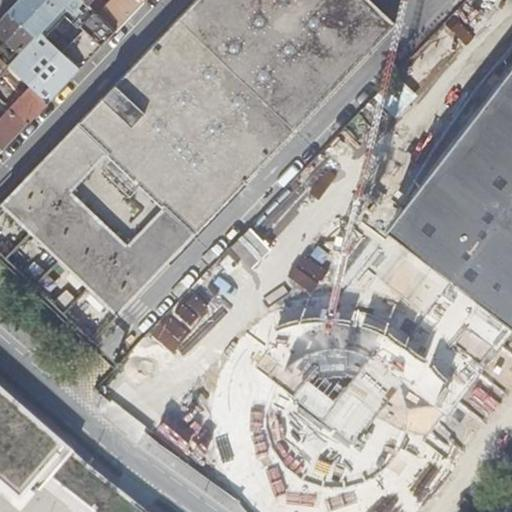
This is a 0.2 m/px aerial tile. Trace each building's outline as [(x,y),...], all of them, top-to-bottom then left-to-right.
[(395,23),(371,0),(196,0),(0,207),(0,254),(92,343),(395,23)] [(63,55),(79,69),(116,31),(82,0),(21,0),(9,12),(37,37),(40,34),(67,6),(72,10),(67,16),(74,22),(79,17),(88,24),(90,26),(63,55)] [(82,0),(116,31),(144,2),(142,0),(117,0),(108,10),(97,0),(82,0)] [(511,0),(502,0),(511,9),(511,49),(501,61),(472,96),(467,103),(442,138),(412,186),(404,202),(381,256),(371,285),(385,295),(363,323),(370,328),(464,399),(511,336),(511,0)] [(46,40),(67,16),(72,10),(67,6),(40,34),(46,40)] [(0,59),(10,68),(22,55),(21,54),(37,37),(9,12),(0,22),(0,59)] [(61,53),(63,55),(90,26),(88,24),(61,53)] [(22,80),(48,103),(79,69),(63,55),(61,53),(46,40),(40,34),(37,37),(21,54),(22,55),(10,68),(14,73),(22,80)] [(0,74),(7,81),(14,73),(10,68),(0,59),(0,74)] [(12,111),(27,125),(48,103),(22,80),(16,87),(20,91),(19,93),(23,96),(14,106),(10,102),(6,106),(12,111)] [(23,96),(19,93),(10,102),(14,106),(23,96)] [(0,123),(0,147),(3,150),(27,125),(12,111),(0,123)] [(0,392),(0,494),(20,511),(22,511),(71,452),(0,392)] [(254,486),(242,503),(252,511),(265,494),(254,486)] [(260,503),(254,511),(270,511),(271,511),(260,503)]
